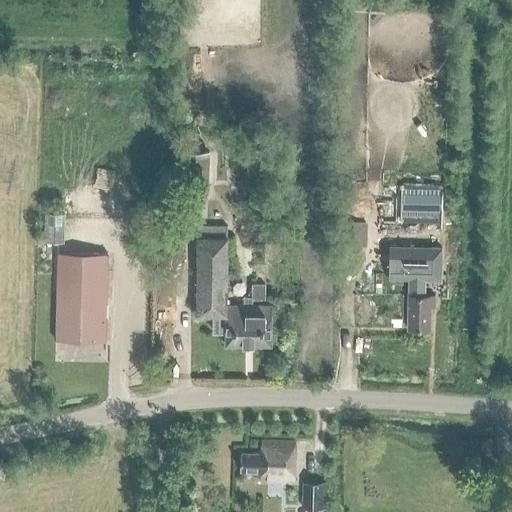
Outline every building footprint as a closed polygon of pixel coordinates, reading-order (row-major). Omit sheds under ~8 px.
[(228,151),(228,143),(216,143),(216,151),(228,151)] [(207,195),(208,153),(183,152),(182,194),(207,195)] [(441,211),(441,198),(400,197),(400,210),(441,211)] [(44,242),(64,242),(65,214),(45,213),(44,242)] [(358,243),(372,243),(371,221),(357,222),(358,243)] [(197,237),(196,315),(225,315),(225,316),(213,316),(213,333),(225,333),(225,344),(271,344),(271,316),(271,306),(252,306),(252,302),(265,302),(265,284),(251,284),(251,299),(242,299),(242,306),(227,306),(227,237),(226,237),(226,227),(197,226),(197,237)] [(390,248),(389,280),(409,280),(409,295),(408,329),(430,330),(430,308),(434,308),(435,296),(424,296),(424,281),(440,281),(441,273),(441,249),(390,248)] [(56,271),(55,341),(105,342),(106,272),(107,254),(57,253),(56,271)] [(240,453),(239,472),(260,472),(260,480),(294,481),(295,442),(261,441),(261,454),(240,453)] [(302,509),(327,509),(327,482),(302,482),(302,509)]
